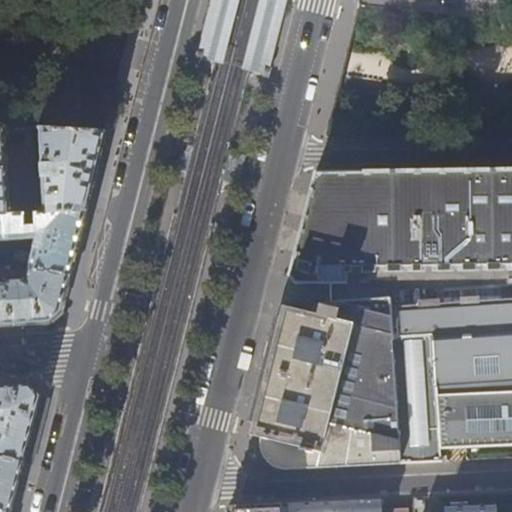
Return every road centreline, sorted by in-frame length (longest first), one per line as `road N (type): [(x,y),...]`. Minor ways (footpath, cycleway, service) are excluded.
road 1 (primary): [(178,0),(92,354)]
road 2 (primary): [(192,490),(277,154)]
road 3 (residential): [(511,478),(192,490)]
road 4 (residential): [(277,154),(511,155)]
road 5 (primary): [(92,354),(51,511)]
road 6 (primary): [(277,154),(316,0)]
